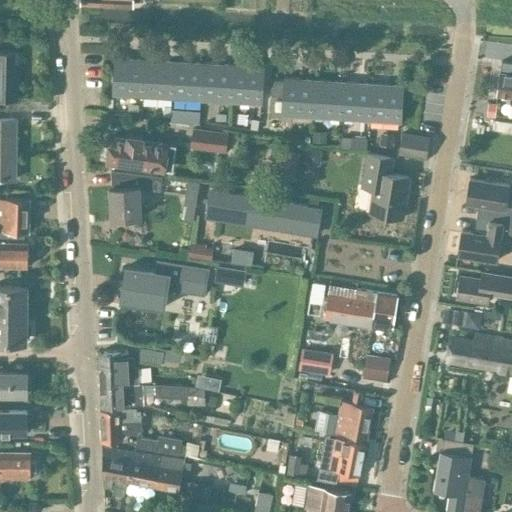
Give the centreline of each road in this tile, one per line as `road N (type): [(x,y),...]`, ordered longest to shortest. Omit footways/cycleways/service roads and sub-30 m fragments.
road 1 (residential): [(387,511),(463,26),(453,0)]
road 2 (residential): [(84,351),(63,0)]
road 3 (residential): [(92,511),(84,351)]
